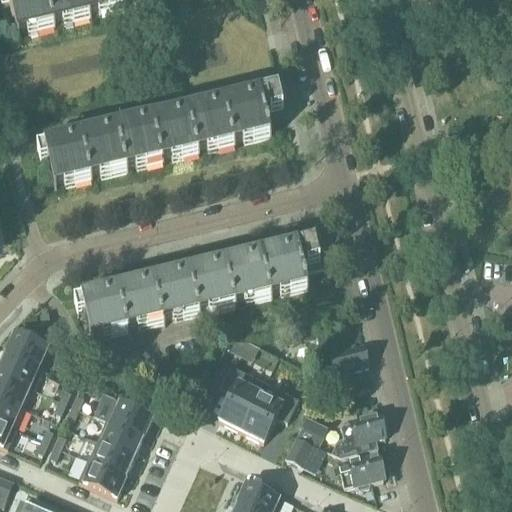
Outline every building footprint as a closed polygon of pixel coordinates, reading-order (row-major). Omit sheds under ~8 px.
[(7,0),(18,44),(198,0),(7,0)] [(419,0),(423,12),(429,10),(471,0),(419,0)] [(286,122),(283,108),(282,109),(278,96),(44,152),(55,197),(271,144),(267,126),(286,122)] [(323,274),(320,261),(318,261),(315,248),(73,306),(77,321),(84,319),(91,349),(308,296),(306,291),(307,291),(305,285),(303,279),(323,274)] [(40,320),(42,332),(50,331),(48,319),(40,320)] [(311,330),(292,334),(296,349),(315,344),(311,330)] [(334,382),(368,374),(363,353),(344,357),(338,333),(315,338),(321,365),(330,363),(334,382)] [(5,360),(38,375),(48,354),(34,348),(36,343),(20,336),(18,341),(14,339),(5,360)] [(5,360),(0,369),(0,381),(30,395),(38,375),(5,360)] [(241,439),(260,400),(239,389),(244,379),(231,373),(220,396),(231,401),(218,427),(241,439)] [(0,404),(21,414),(30,395),(0,381),(0,404)] [(58,407),(66,411),(71,400),(63,396),(58,407)] [(260,400),(241,439),(263,450),(276,424),(287,429),(299,407),(286,401),(282,411),(260,400)] [(71,413),(79,417),(84,406),(76,402),(71,413)] [(0,404),(0,428),(12,434),(21,414),(0,404)] [(66,411),(58,407),(54,418),(61,422),(66,411)] [(119,410),(109,430),(143,446),(153,425),(119,410)] [(79,417),(71,413),(66,424),(74,428),(79,417)] [(329,429),(310,420),(297,444),(317,454),(329,429)] [(355,452),(385,445),(379,421),(350,428),(350,430),(340,432),(345,453),(355,451),(355,452)] [(0,453),(3,455),(12,434),(0,428),(0,453)] [(143,446),(109,430),(101,450),(135,465),(143,446)] [(41,447),(48,450),(53,439),(46,436),(41,447)] [(58,442),(54,453),(61,456),(66,445),(58,442)] [(302,475),(313,453),(295,444),(285,466),(302,475)] [(48,450),(41,447),(36,458),(43,461),(48,450)] [(135,465),(101,450),(92,470),(126,485),(135,465)] [(61,456),(54,453),(49,464),(56,467),(61,456)] [(367,491),(383,487),(382,484),(384,483),(382,475),(380,475),(377,462),(348,468),(348,470),(338,473),(344,495),(353,492),(354,494),(357,493),(358,495),(368,493),(367,491)] [(126,485),(92,470),(82,491),(116,506),(126,485)] [(0,511),(1,511),(3,511),(12,490),(0,485),(0,511)] [(236,511),(237,511),(276,511),(279,506),(245,491),(236,511)]
